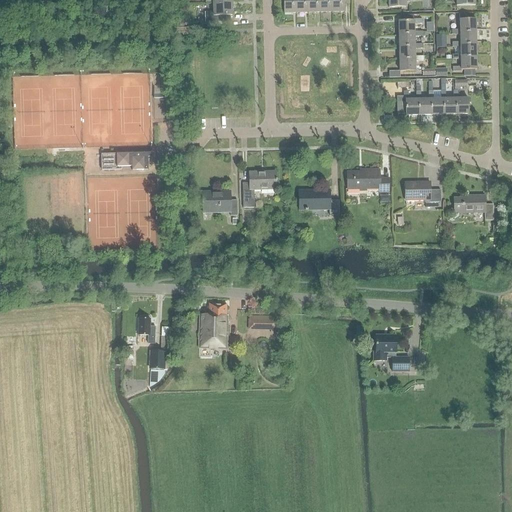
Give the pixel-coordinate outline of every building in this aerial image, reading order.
[(283,0),(284,13),(296,13),(296,0),(283,0)] [(296,0),(296,13),(308,13),(308,0),(296,0)] [(308,0),(308,13),(320,12),(320,0),(308,0)] [(320,0),(320,12),(332,12),(332,0),(320,0)] [(332,0),(332,12),(344,12),(344,0),(332,0)] [(231,4),(213,5),(213,13),(205,13),(205,23),(230,22),(230,16),(231,16),(231,4)] [(413,34),(413,32),(413,24),(421,24),(421,19),(412,20),(412,21),(397,21),(398,34),(413,34)] [(459,34),(459,33),(475,32),(474,19),(459,20),(459,30),(451,30),(451,34),(459,34)] [(413,32),(413,34),(398,34),(398,47),(414,46),(414,44),(414,37),(421,37),(421,32),(413,32)] [(459,46),(459,45),(475,45),(475,32),(459,33),(459,34),(460,42),(452,43),(452,47),(459,46)] [(414,44),(414,46),(398,47),(398,59),(414,59),(414,56),(414,49),(421,49),(422,44),(414,44)] [(459,45),(459,46),(460,54),(452,54),(452,56),(452,59),(460,59),(460,57),(475,57),(475,45),(459,45)] [(414,56),(414,59),(398,59),(399,72),(414,71),(414,62),(422,61),(422,56),(414,56)] [(460,57),(460,59),(460,66),(452,67),(452,72),(461,72),(461,70),(476,70),(475,57),(460,57)] [(427,91),(428,100),(430,100),(430,115),(442,115),(442,99),(440,99),(432,100),(432,82),(428,82),(428,91),(427,91)] [(415,100),(417,100),(418,116),(430,115),(430,100),(428,100),(420,100),(420,92),(420,86),(416,86),(416,92),(415,92),(415,100)] [(442,99),(442,115),(455,115),(454,99),(453,99),(445,99),(444,91),(440,91),(440,99),(442,99)] [(453,99),(454,99),(455,115),(467,114),(467,99),(457,99),(457,91),(453,91),(453,99)] [(418,116),(417,100),(415,100),(408,101),(408,92),(403,92),(403,97),(397,97),(397,114),(398,114),(405,114),(405,116),(418,116)] [(101,159),(101,171),(117,170),(117,168),(132,167),(132,171),(147,171),(147,158),(136,158),(136,154),(119,155),(120,158),(101,159)] [(379,189),(379,193),(389,193),(389,179),(380,179),(380,170),(365,171),(365,172),(347,173),(348,190),(360,190),(360,191),(367,191),(367,189),(379,189)] [(276,189),(276,172),(250,173),(250,184),(243,184),(244,208),(255,208),(254,190),(276,189)] [(425,200),(425,208),(438,208),(438,202),(441,202),(440,190),(430,190),(430,182),(422,183),(422,184),(405,185),(406,201),(425,200)] [(299,194),(299,211),(329,211),(330,216),(339,215),(339,201),(330,201),(330,190),(318,191),(318,194),(299,194)] [(230,193),(203,193),(203,213),(231,213),(231,216),(237,216),(237,201),(230,201),(230,193)] [(454,198),(455,214),(485,213),(485,220),(493,220),(493,204),(485,205),(485,196),(473,196),(473,198),(454,198)] [(501,232),(501,223),(492,224),(492,232),(501,232)] [(200,315),(199,349),(227,350),(228,316),(226,316),(226,304),(209,304),(208,316),(200,315)] [(280,316),(249,316),(249,330),(279,330),(280,316)] [(150,320),(139,319),(138,336),(148,336),(148,345),(155,345),(156,328),(150,328),(150,320)] [(374,353),(374,362),(387,362),(387,359),(392,359),(393,373),(409,373),(409,359),(396,359),(396,354),(396,337),(376,337),(376,353),(374,353)] [(164,352),(151,352),(150,370),(163,371),(164,352)]
